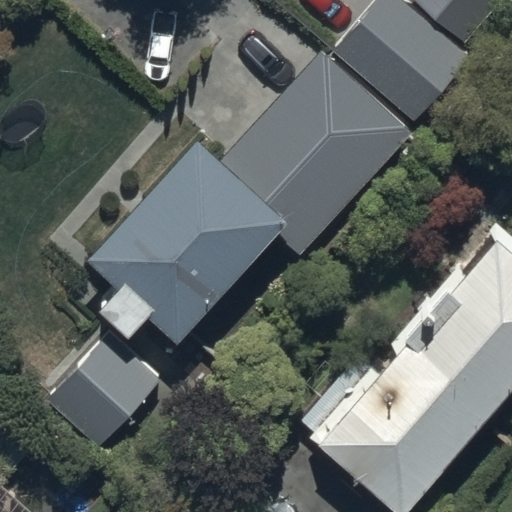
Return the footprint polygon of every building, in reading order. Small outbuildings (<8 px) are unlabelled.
[(379,0),(327,58),(405,125),(466,58),(400,0),(379,0)] [(429,0),(461,27),(484,0),(429,0)] [(405,125),(327,58),(318,50),(227,151),(193,120),(82,243),(114,272),(96,291),(125,318),(147,294),(177,323),(268,223),(301,252),(411,131),(405,125)] [(318,437),(399,508),(511,377),(511,248),(494,232),(451,281),(443,274),(394,330),(399,334),(383,353),(372,344),(298,428),(314,441),(318,437)] [(99,321),(42,380),(91,431),(157,364),(121,329),(115,336),(99,321)] [(133,419),(51,511),(174,511),(203,479),(133,419)] [(0,511),(12,511),(29,494),(1,469),(26,442),(3,421),(0,424),(0,511)]
